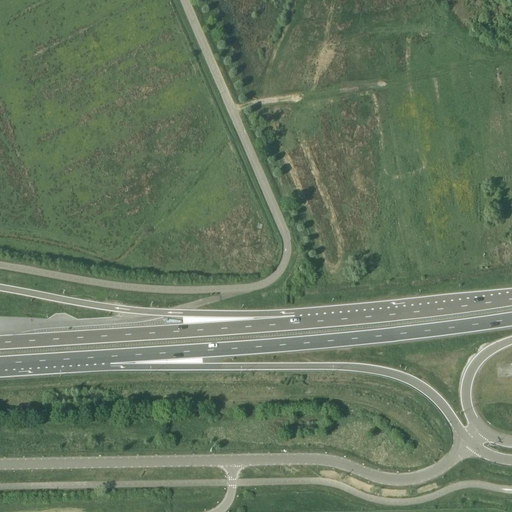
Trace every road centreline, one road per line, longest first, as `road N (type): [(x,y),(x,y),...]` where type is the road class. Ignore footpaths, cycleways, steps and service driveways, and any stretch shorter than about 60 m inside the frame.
road 1 (trunk): [(109,356),(511,319)]
road 2 (trunk): [(109,356),(388,373),(434,398),(469,442)]
road 3 (trunk): [(294,324),(136,311),(0,288)]
road 4 (trunk): [(294,324),(0,342)]
road 5 (unclassified): [(286,236),(184,0)]
road 6 (tertiary): [(469,442),(432,473),(394,481),(313,459),(232,460)]
road 7 (tertiary): [(232,460),(0,465)]
road 8 (trunk): [(511,299),(294,324)]
